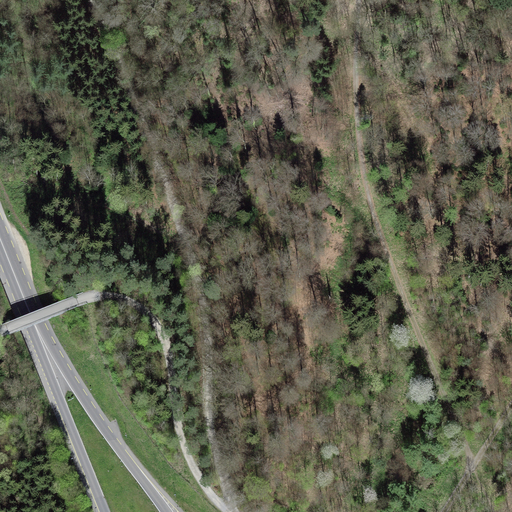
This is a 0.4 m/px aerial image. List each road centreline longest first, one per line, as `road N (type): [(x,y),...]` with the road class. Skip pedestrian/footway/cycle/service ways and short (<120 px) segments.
road 1 (track): [(358,0),(354,77),(368,191),(496,511)]
road 2 (track): [(92,0),(196,275),(211,437),(232,511)]
road 3 (track): [(227,511),(185,448),(161,333),(126,299),(83,298)]
road 4 (secondary): [(166,511),(34,325)]
road 5 (secondary): [(34,325),(103,511)]
road 6 (track): [(443,511),(511,404)]
